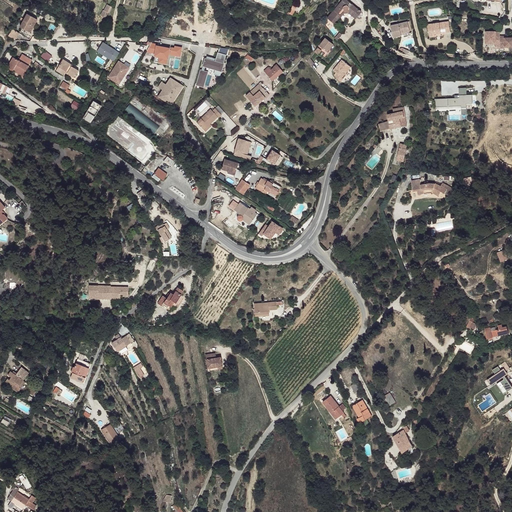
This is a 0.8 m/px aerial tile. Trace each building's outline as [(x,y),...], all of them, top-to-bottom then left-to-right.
[(343,0),(327,20),(333,25),(349,4),(343,0)] [(104,11),(102,15),(106,17),(109,12),(110,12),(113,7),(108,5),(105,11),(104,11)] [(350,5),(344,13),(348,12),(356,18),(356,19),(361,13),(357,10),(350,5)] [(23,19),(20,25),(31,30),(38,16),(27,11),(24,17),(23,16),(22,18),(23,19)] [(344,13),(343,14),(354,22),(356,19),(356,18),(348,12),(344,13)] [(450,22),(429,25),(431,37),(436,37),(436,35),(442,34),(441,30),(443,30),(443,27),(446,27),(446,29),(447,33),(451,33),(450,22)] [(409,23),(392,29),(396,40),(404,38),(404,37),(403,35),(411,33),(412,32),(409,23)] [(14,28),(10,35),(17,39),(21,31),(14,28)] [(496,48),(499,48),(500,37),(500,32),(497,32),(487,31),(486,44),(496,44),(496,48)] [(322,42),(319,47),(325,52),(326,53),(333,45),(325,38),(322,42)] [(101,41),(96,51),(115,60),(119,50),(101,41)] [(180,56),(182,47),(149,42),(147,53),(159,55),(157,62),(168,64),(169,57),(174,58),(175,55),(180,56)] [(333,45),(326,53),(329,55),(335,48),(333,45)] [(342,48),(337,53),(342,57),(346,52),(342,48)] [(49,50),(44,56),(50,62),(55,56),(49,50)] [(220,75),(226,53),(217,51),(215,57),(205,55),(202,65),(214,68),(213,73),(220,75)] [(16,55),(10,65),(16,68),(16,67),(26,73),(35,58),(25,52),(21,58),(16,55)] [(66,58),(61,66),(68,70),(72,72),(71,73),(75,76),(78,72),(79,72),(81,69),(72,63),(73,62),(66,58)] [(120,84),(129,65),(116,60),(108,79),(120,84)] [(336,73),(333,77),(338,82),(341,79),(340,77),(345,73),(350,68),(341,60),(332,69),(336,73)] [(269,67),(264,71),(271,78),(278,73),(279,75),(283,71),(277,65),(274,67),(275,68),(271,70),(269,67)] [(200,69),(196,84),(204,86),(207,70),(200,69)] [(169,76),(165,83),(161,80),(157,87),(161,89),(157,96),(172,105),(183,84),(169,76)] [(259,84),(245,96),(254,106),(264,97),(265,98),(269,95),(260,85),(259,84)] [(93,99),(82,117),(91,122),(101,104),(93,99)] [(455,105),(436,105),(436,113),(461,113),(461,115),(467,115),(467,117),(472,117),(472,102),(467,102),(460,102),(460,105),(455,105)] [(388,121),(379,123),(381,130),(398,126),(405,124),(404,117),(402,107),(393,108),(393,112),(387,114),(388,121)] [(210,110),(196,123),(204,131),(210,124),(218,117),(219,118),(221,115),(215,109),(212,111),(210,110)] [(210,124),(204,131),(206,133),(212,126),(210,124)] [(233,157),(250,160),(251,155),(248,154),(250,139),(237,137),(233,157)] [(399,143),(394,159),(400,161),(405,145),(399,143)] [(265,159),(274,164),(281,153),(272,148),(265,159)] [(241,164),(227,160),(224,171),(238,174),(241,164)] [(158,168),(154,174),(163,181),(167,174),(158,168)] [(272,182),(267,178),(260,187),(269,194),(271,191),(273,193),(274,192),(279,196),(285,189),(278,184),(277,185),(272,181),(272,182)] [(236,189),(244,195),(251,186),(243,181),(236,189)] [(430,185),(411,188),(411,194),(416,194),(416,197),(426,195),(429,191),(433,191),(431,195),(437,198),(440,194),(444,196),(449,189),(443,185),(440,189),(435,186),(430,185)] [(453,192),(449,189),(444,196),(448,198),(453,192)] [(148,195),(141,200),(144,205),(151,200),(148,195)] [(239,212),(238,213),(240,215),(239,215),(239,216),(238,217),(238,218),(238,219),(239,220),(240,220),(241,221),(242,220),(244,220),(250,224),(258,214),(241,202),(236,210),(239,212)] [(266,230),(263,227),(259,234),(262,236),(264,234),(270,238),(275,232),(279,234),(282,228),(272,221),(267,228),(266,230)] [(167,243),(167,244),(174,240),(169,232),(167,229),(164,230),(161,232),(160,233),(163,238),(167,243)] [(496,252),(500,262),(508,258),(504,248),(496,252)] [(17,282),(18,279),(19,278),(18,275),(16,272),(14,271),(11,270),(8,271),(7,271),(6,272),(4,275),(4,278),(4,280),(6,283),(8,285),(11,285),(14,285),(16,283),(17,282)] [(192,284),(187,279),(181,286),(178,284),(174,288),(171,285),(165,291),(168,295),(169,294),(173,297),(176,295),(177,297),(181,293),(183,294),(189,287),(188,287),(192,284)] [(128,295),(128,285),(88,286),(88,299),(120,298),(120,296),(128,295)] [(159,299),(155,296),(150,300),(155,306),(160,301),(159,299)] [(278,299),(256,301),(256,310),(257,314),(271,313),(271,307),(270,304),(273,304),(273,307),(279,307),(278,302),(278,299)] [(473,329),(476,324),(469,320),(466,326),(473,329)] [(485,329),(487,339),(502,336),(501,326),(499,326),(500,330),(494,331),(493,328),(485,329)] [(503,326),(501,326),(502,336),(509,335),(508,328),(504,328),(503,326)] [(118,332),(114,336),(116,338),(111,342),(114,346),(123,339),(118,332)] [(215,355),(205,357),(207,370),(216,368),(222,367),(220,358),(216,359),(215,355)] [(87,363),(77,360),(74,368),(73,367),(71,373),(72,374),(71,379),(83,384),(85,379),(82,377),(87,363)] [(141,369),(143,368),(141,363),(134,366),(139,376),(144,374),(141,369)] [(29,372),(21,366),(17,372),(16,374),(23,380),(29,372)] [(495,374),(487,378),(491,385),(496,382),(503,393),(511,387),(511,386),(505,375),(508,373),(504,367),(500,370),(498,366),(492,369),(495,374)] [(14,373),(10,370),(8,374),(10,376),(9,379),(7,378),(3,382),(16,393),(20,387),(18,386),(23,380),(16,374),(14,373)] [(358,381),(351,385),(355,392),(361,388),(358,381)] [(391,393),(385,396),(391,405),(396,402),(391,393)] [(331,395),(323,401),(334,415),(337,413),(339,416),(344,412),(342,409),(339,405),(338,406),(335,402),(336,402),(331,395)] [(361,399),(352,405),(359,416),(357,418),(360,422),(372,415),(361,399)] [(119,418),(115,420),(116,421),(122,431),(125,428),(119,418)] [(113,423),(111,425),(119,436),(121,435),(120,432),(113,423)] [(111,425),(103,430),(110,442),(119,436),(111,425)] [(406,433),(404,429),(392,435),(401,451),(412,445),(406,433)] [(17,492),(14,489),(14,490),(8,498),(21,508),(25,504),(14,496),(17,492)] [(28,500),(17,492),(14,496),(25,504),(28,500)] [(182,511),(176,502),(172,505),(176,511),(182,511)]
